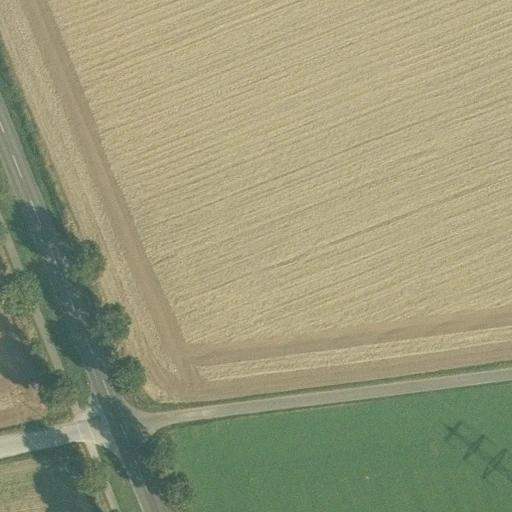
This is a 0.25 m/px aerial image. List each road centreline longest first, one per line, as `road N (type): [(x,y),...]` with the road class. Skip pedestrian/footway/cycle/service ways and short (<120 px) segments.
road 1 (unclassified): [(118,421),(511,372)]
road 2 (secondary): [(0,124),(118,421)]
road 3 (residential): [(0,446),(118,421)]
